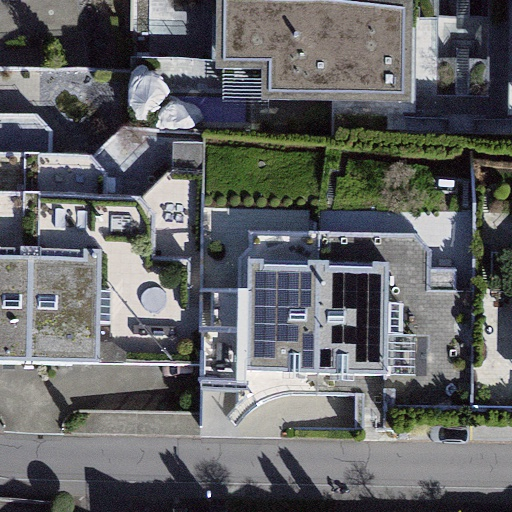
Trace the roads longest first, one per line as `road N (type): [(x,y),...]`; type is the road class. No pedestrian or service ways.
road 1 (motorway): [(0,0),(239,65),(511,155)]
road 2 (residential): [(0,452),(142,474),(511,480)]
